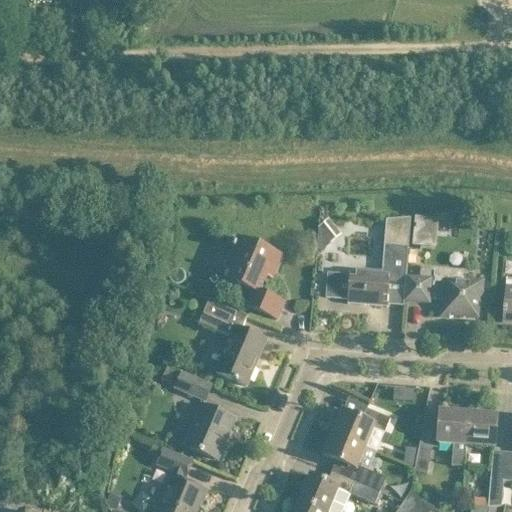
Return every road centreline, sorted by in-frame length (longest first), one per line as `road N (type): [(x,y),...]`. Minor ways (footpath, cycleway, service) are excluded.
road 1 (unclassified): [(0,51),(511,41)]
road 2 (residential): [(238,511),(310,366),(321,359),(511,362)]
